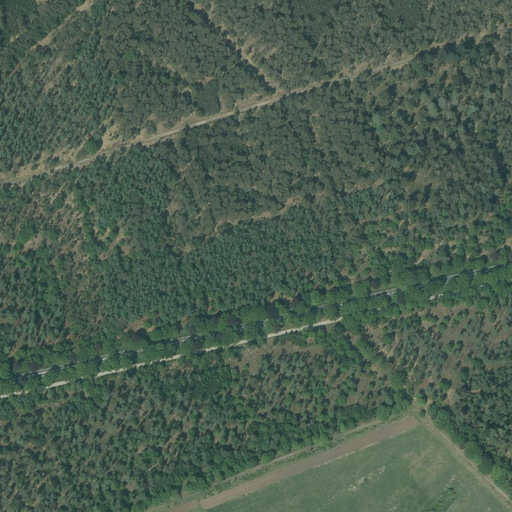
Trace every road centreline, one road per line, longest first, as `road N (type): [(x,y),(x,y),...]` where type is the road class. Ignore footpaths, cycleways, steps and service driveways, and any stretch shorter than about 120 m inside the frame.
road 1 (track): [(0,189),(511,32)]
road 2 (secondary): [(0,382),(511,269)]
road 3 (track): [(139,511),(409,406),(346,345),(337,322)]
road 4 (track): [(184,0),(284,101)]
